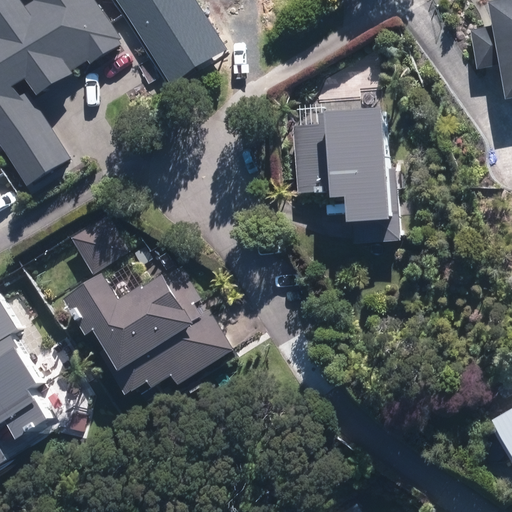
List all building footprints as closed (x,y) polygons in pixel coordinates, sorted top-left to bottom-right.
[(0,0),(0,146),(30,193),(76,163),(38,106),(127,49),(95,0),(0,0)] [(511,0),(491,4),(496,31),(472,36),(479,72),(503,67),(510,104),(511,104),(511,0)] [(400,172),(390,172),(387,112),(321,115),(322,130),(298,131),(301,197),(336,197),(337,204),(352,205),(353,246),(403,244),(400,172)] [(73,239),(97,278),(139,253),(115,213),(73,239)] [(69,305),(93,342),(101,337),(125,373),(119,377),(134,400),(155,386),(161,394),(179,381),(183,388),(240,350),(184,266),(127,303),(110,277),(69,305)] [(0,473),(62,435),(38,397),(47,391),(23,353),(24,352),(17,341),(25,336),(0,296),(0,473)] [(511,412),(491,424),(511,462),(511,412)] [(365,511),(359,502),(354,506),(344,511),(365,511)]
